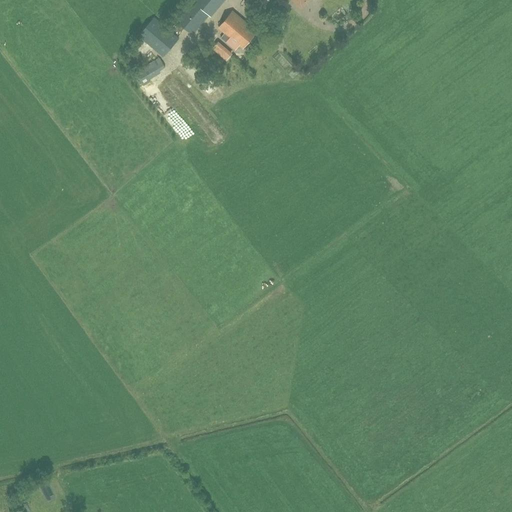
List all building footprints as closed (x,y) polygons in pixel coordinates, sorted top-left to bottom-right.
[(221,0),(193,0),(176,21),(193,35),(210,14),(221,0)] [(242,48),(257,31),(233,11),(218,28),(224,33),(220,38),(226,42),(230,37),(242,48)] [(268,24),(271,19),(266,14),(262,18),(268,24)] [(180,39),(155,18),(140,37),(164,57),(180,39)] [(218,42),(212,49),(226,61),(232,54),(218,42)] [(148,77),(165,67),(159,56),(135,71),(144,85),(150,81),(148,77)] [(160,110),(168,103),(164,99),(156,106),(160,110)]
